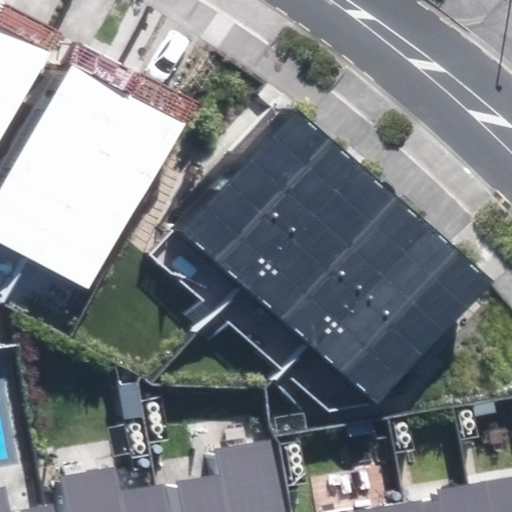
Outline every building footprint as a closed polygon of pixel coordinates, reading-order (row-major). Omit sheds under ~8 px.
[(0,84),(21,46),(0,35),(0,84)] [(46,46),(0,131),(0,227),(15,235),(101,75),(46,46)] [(68,263),(154,103),(101,75),(15,235),(68,263)] [(491,286),(291,107),(182,229),(381,407),(491,286)] [(279,511),(266,437),(212,447),(217,475),(177,482),(182,511),(279,511)] [(116,491),(110,464),(56,474),(63,511),(160,511),(155,484),(116,491)] [(511,511),(511,475),(432,490),(433,497),(352,511),(511,511)] [(14,511),(9,485),(0,486),(0,511),(55,511),(54,505),(14,511)]
